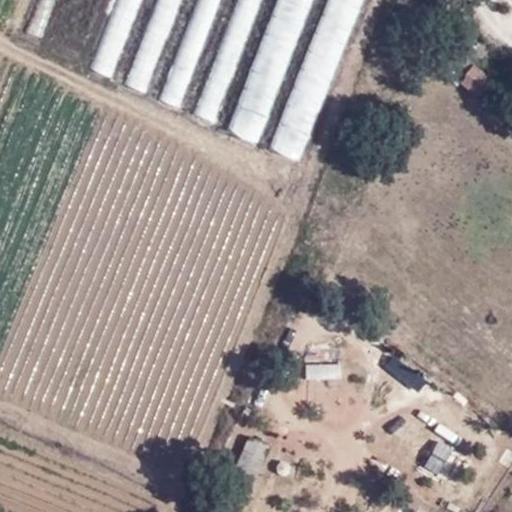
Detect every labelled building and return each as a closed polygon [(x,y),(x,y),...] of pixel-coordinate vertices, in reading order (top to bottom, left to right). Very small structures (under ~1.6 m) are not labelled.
[(39,0),(28,31),(42,37),(56,0),(39,0)] [(118,0),(91,69),(111,77),(142,0),(118,0)] [(160,0),(127,85),(145,93),(182,0),(160,0)] [(200,0),(160,100),(180,108),(221,0),(200,0)] [(240,0),(195,113),(214,123),(263,0),(240,0)] [(281,0),(231,131),(257,144),(313,0),(281,0)] [(331,0),(272,149),(300,161),(364,0),(331,0)] [(501,97),(467,68),(452,84),(487,113),(501,97)]
